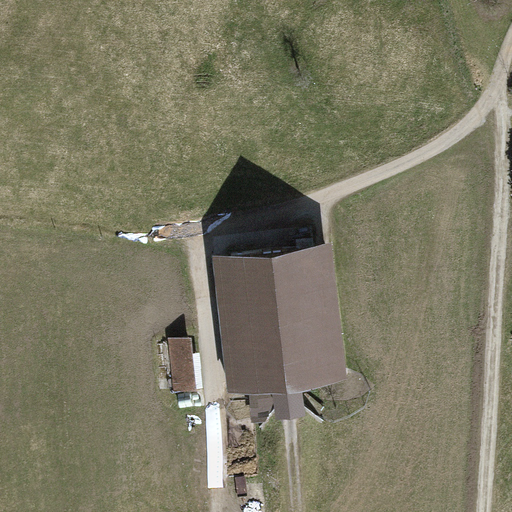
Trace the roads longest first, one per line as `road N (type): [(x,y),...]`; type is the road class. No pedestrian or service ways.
road 1 (track): [(511,47),(496,91),(460,134),(389,172),(200,232),(220,511)]
road 2 (track): [(496,91),(506,116),(483,511)]
